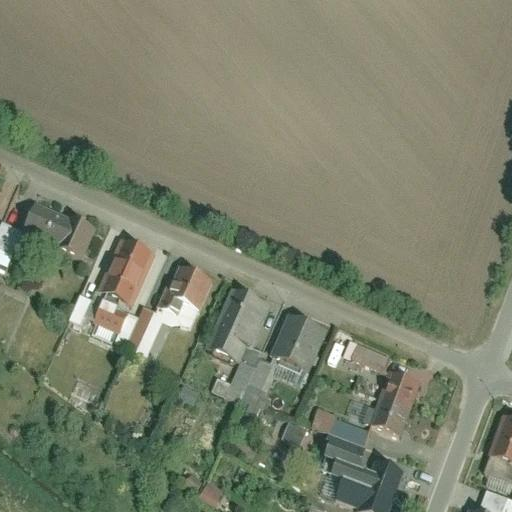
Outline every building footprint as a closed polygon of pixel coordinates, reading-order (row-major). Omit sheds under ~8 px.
[(93,232),(34,207),(20,239),(79,264),(93,232)] [(0,230),(0,252),(13,257),(20,239),(0,230)] [(151,258),(120,246),(98,297),(129,310),(151,258)] [(210,285),(173,269),(156,310),(164,313),(167,306),(196,318),(210,285)] [(265,307),(231,293),(207,351),(242,365),(247,353),(265,307)] [(127,320),(103,310),(95,328),(119,338),(127,320)] [(142,311),(126,350),(147,359),(164,321),(142,311)] [(325,335),(286,320),(269,361),(307,377),(325,335)] [(387,359),(347,343),(340,358),(381,375),(387,359)] [(227,400),(242,406),(258,365),(261,359),(247,353),(242,365),(227,400)] [(276,372),(258,365),(242,406),(260,413),(276,372)] [(418,389),(386,377),(367,427),(399,439),(418,389)] [(511,418),(503,416),(487,458),(511,467),(511,418)] [(367,436),(334,424),(326,445),(326,446),(359,458),(367,436)] [(295,449),(302,434),(284,427),(278,442),(295,449)] [(359,458),(326,446),(321,460),(358,474),(364,459),(359,458)] [(363,493),(369,479),(332,465),(327,479),(363,493)] [(388,511),(400,475),(373,466),(369,479),(363,496),(357,511),(388,511)] [(196,501),(212,510),(221,494),(204,485),(196,501)] [(334,504),(357,511),(363,496),(339,489),(334,504)] [(511,511),(511,505),(485,496),(478,511),(511,511)]
